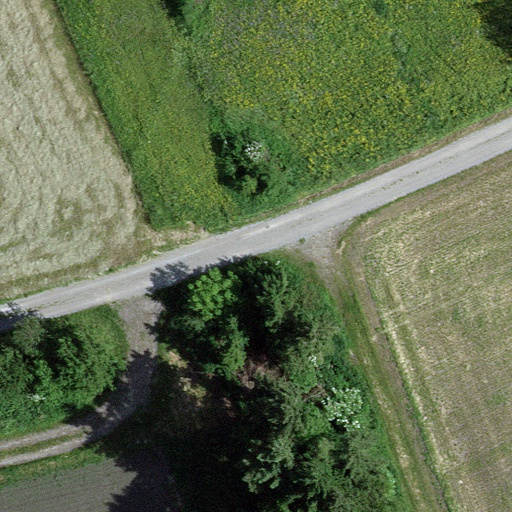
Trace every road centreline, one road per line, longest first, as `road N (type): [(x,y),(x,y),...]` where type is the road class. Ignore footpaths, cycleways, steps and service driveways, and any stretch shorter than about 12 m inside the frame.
road 1 (track): [(441,511),(326,221),(0,316)]
road 2 (track): [(0,451),(105,425),(138,377),(120,287)]
